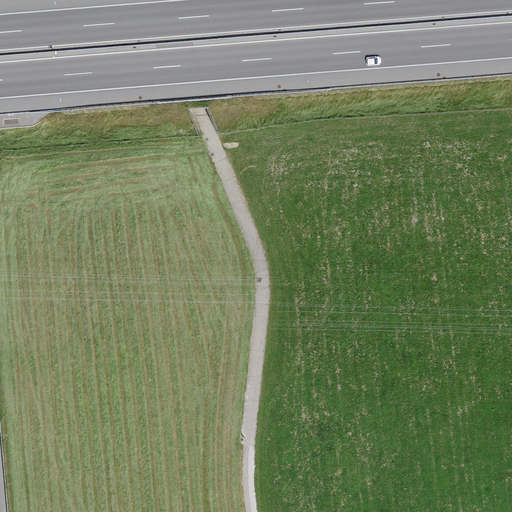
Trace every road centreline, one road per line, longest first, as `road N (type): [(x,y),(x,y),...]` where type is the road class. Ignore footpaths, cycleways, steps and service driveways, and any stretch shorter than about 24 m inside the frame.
road 1 (motorway): [(0,80),(511,39)]
road 2 (motorway): [(408,0),(0,32)]
